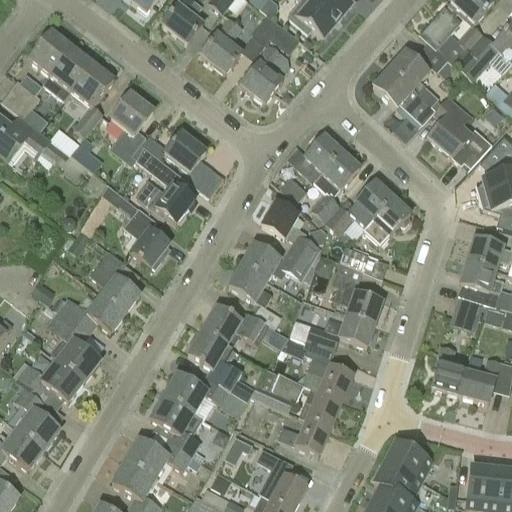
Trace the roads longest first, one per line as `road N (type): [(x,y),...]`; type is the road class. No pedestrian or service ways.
road 1 (residential): [(55,511),(265,158)]
road 2 (residential): [(384,412),(440,211),(320,96)]
road 3 (residential): [(265,158),(61,0)]
road 4 (residential): [(511,451),(384,412)]
road 5 (residential): [(320,96),(402,0)]
